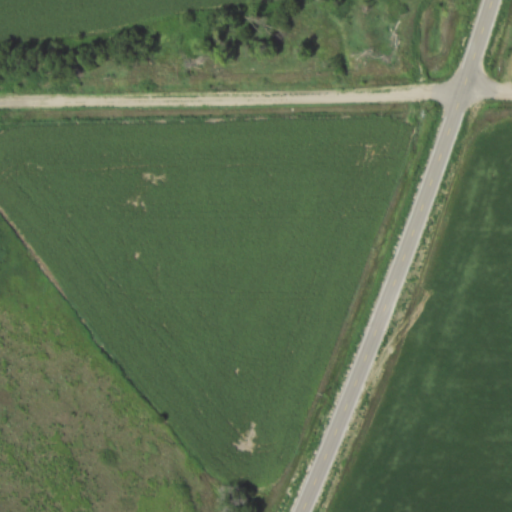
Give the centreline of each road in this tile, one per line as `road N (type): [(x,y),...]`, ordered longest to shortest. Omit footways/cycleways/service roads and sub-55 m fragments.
road 1 (secondary): [(301,511),(379,321),(491,0)]
road 2 (residential): [(0,105),(459,95)]
